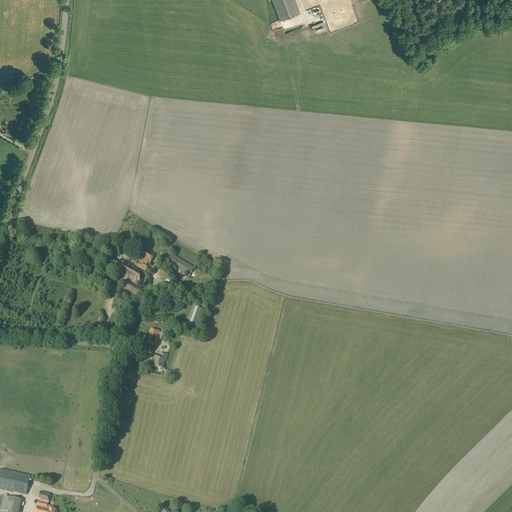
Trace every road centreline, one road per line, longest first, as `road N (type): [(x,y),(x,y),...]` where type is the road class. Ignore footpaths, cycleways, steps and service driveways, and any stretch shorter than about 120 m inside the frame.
road 1 (unclassified): [(0,235),(58,73),(66,0)]
road 2 (unclassified): [(134,511),(96,472),(112,347)]
road 3 (residential): [(0,235),(61,249),(84,279),(139,311)]
